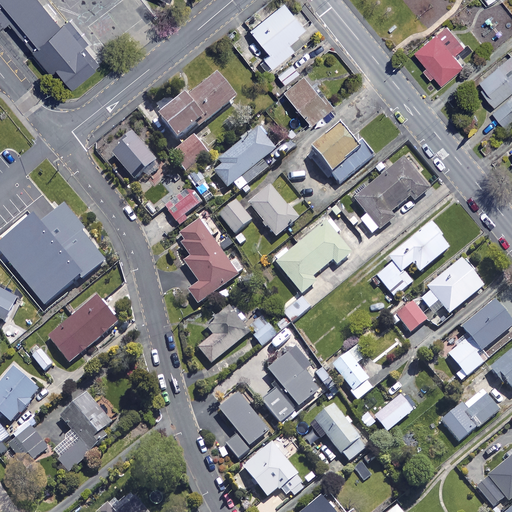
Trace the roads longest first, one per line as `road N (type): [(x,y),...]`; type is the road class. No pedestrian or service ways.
road 1 (residential): [(223,511),(186,431),(139,248),(60,140)]
road 2 (tertiary): [(511,226),(325,0)]
road 3 (residential): [(60,140),(233,0)]
